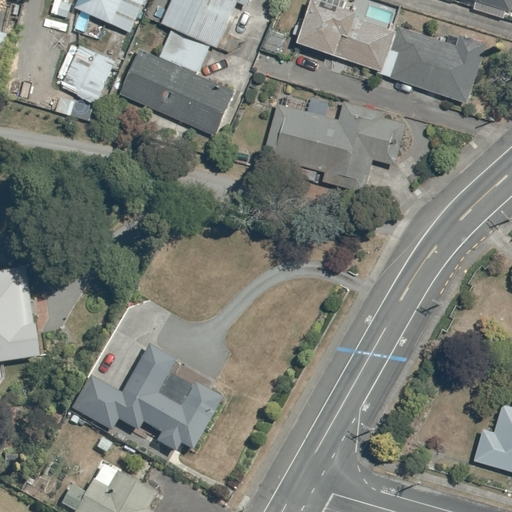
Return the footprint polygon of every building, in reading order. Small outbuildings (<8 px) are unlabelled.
[(81,0),(77,11),(101,20),(132,33),(145,0),(81,0)] [(240,2),(252,7),(254,0),(173,0),(163,24),(234,53),(248,18),(236,13),(240,2)] [(352,3),(344,0),(317,0),(304,43),(303,45),(382,72),(383,72),(397,31),(348,14),(352,3)] [(511,0),(476,0),(478,0),(475,10),(504,18),(511,20),(511,0)] [(383,72),(382,75),(470,104),(486,56),(404,28),(396,50),(392,48),(398,31),(397,31),(383,72)] [(294,37),(271,29),(263,50),(287,58),(294,37)] [(13,34),(0,30),(0,82),(1,83),(13,34)] [(169,31),(157,58),(138,50),(118,97),(216,137),(235,91),(198,75),(209,49),(169,31)] [(115,61),(80,46),(61,88),(96,104),(115,61)] [(407,122),(345,106),(341,120),(277,103),(264,155),(368,181),(374,159),(396,165),(407,122)] [(33,266),(0,269),(0,363),(43,359),(33,266)] [(178,361),(152,346),(123,396),(100,382),(82,414),(113,432),(120,420),(139,431),(144,423),(164,434),(159,442),(178,453),(184,444),(195,451),(225,399),(173,369),(178,361)] [(511,413),(491,408),(486,429),(476,461),(511,471),(511,413)] [(157,492),(97,459),(81,489),(73,485),(61,508),(68,511),(152,511),(147,509),(157,492)]
